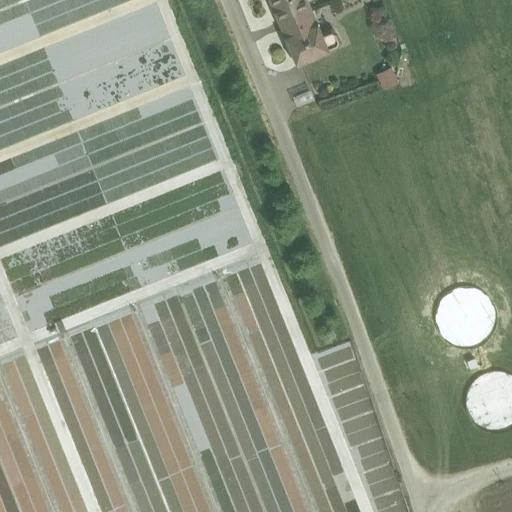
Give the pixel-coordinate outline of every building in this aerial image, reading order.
[(305,0),(270,0),(285,34),(315,22),(305,0)] [(386,0),(404,49),(447,33),(434,0),(386,0)] [(511,0),(441,0),(451,32),(511,12),(511,0)] [(315,22),(285,34),(298,64),(327,52),(320,33),(315,22)] [(334,27),(320,33),(327,52),(342,46),(334,27)] [(378,72),(385,88),(398,83),(392,66),(378,72)]
